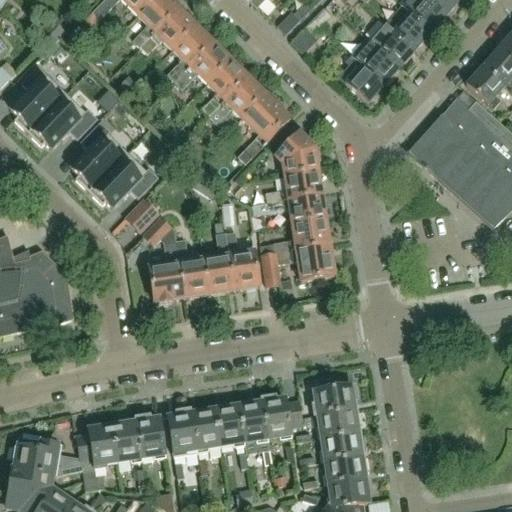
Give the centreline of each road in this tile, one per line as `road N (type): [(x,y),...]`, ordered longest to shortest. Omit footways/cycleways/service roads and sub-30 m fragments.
road 1 (residential): [(119,370),(385,327)]
road 2 (residential): [(0,156),(92,247),(106,278),(119,370)]
road 3 (residential): [(355,146),(384,134),(505,0)]
road 4 (residential): [(355,146),(343,124),(215,0)]
road 5 (residential): [(414,511),(385,327)]
road 6 (residential): [(385,327),(355,146)]
road 7 (residential): [(385,327),(511,305)]
road 8 (residential): [(0,396),(119,370)]
